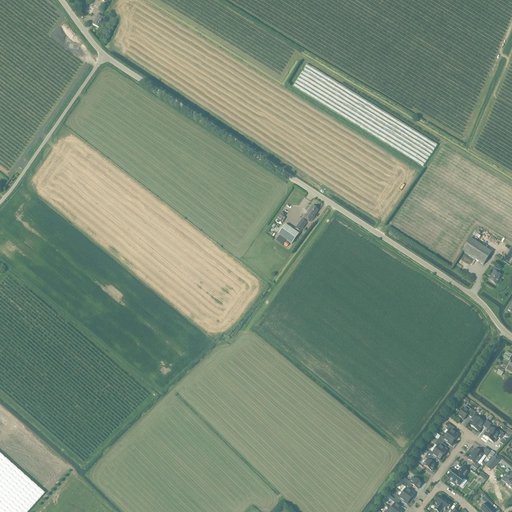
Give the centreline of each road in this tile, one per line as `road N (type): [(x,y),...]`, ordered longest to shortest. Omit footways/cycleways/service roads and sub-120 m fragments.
road 1 (unclassified): [(502,330),(458,286),(104,56)]
road 2 (track): [(375,511),(502,330)]
road 3 (unclassified): [(0,202),(104,56)]
